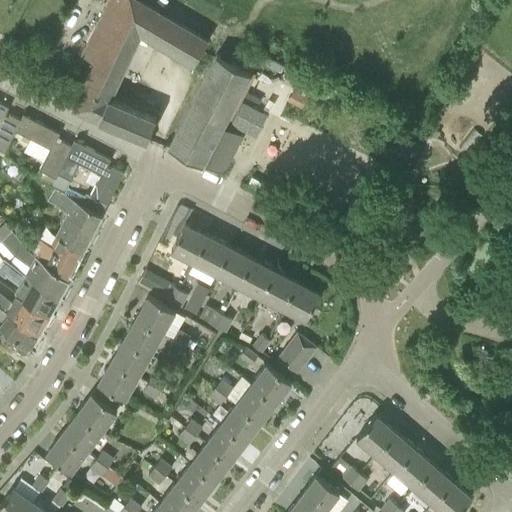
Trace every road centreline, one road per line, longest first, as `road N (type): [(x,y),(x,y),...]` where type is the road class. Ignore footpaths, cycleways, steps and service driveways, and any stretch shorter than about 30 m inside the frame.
road 1 (residential): [(0,432),(44,381),(153,163)]
road 2 (residential): [(372,317),(365,286),(344,262),(153,163)]
road 3 (residential): [(511,490),(356,360)]
road 4 (unclassified): [(372,317),(395,309),(511,181)]
road 5 (residential): [(243,511),(356,360)]
road 6 (residential): [(153,163),(0,81)]
